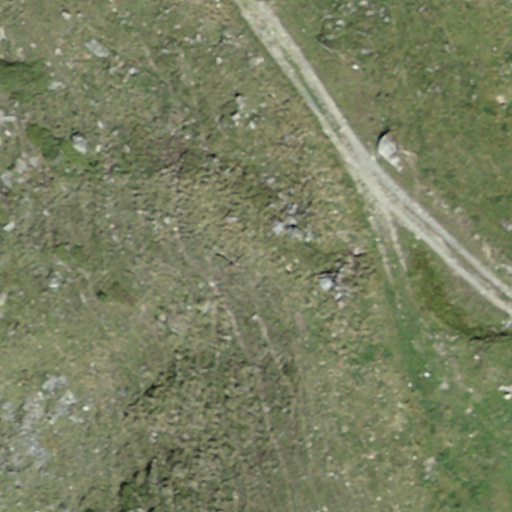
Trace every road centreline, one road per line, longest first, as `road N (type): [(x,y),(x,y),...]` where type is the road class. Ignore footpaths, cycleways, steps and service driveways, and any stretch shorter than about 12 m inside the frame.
road 1 (track): [(241,0),(354,163),(454,262),(511,303)]
road 2 (track): [(354,163),(407,313),(511,455)]
